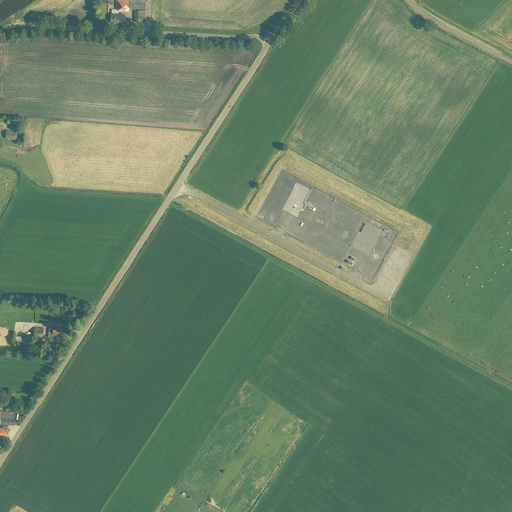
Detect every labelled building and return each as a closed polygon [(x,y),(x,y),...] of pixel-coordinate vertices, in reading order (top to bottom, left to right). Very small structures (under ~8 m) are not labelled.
[(115,0),(116,9),(146,10),(146,0),(136,0),(128,0),(129,0),(121,0),(115,0)] [(145,23),(146,11),(135,11),(135,22),(145,23)] [(124,23),(124,15),(111,14),(111,22),(124,23)] [(15,140),(16,131),(6,131),(5,139),(15,140)] [(299,218),(311,190),(296,183),(284,211),(299,218)] [(371,255),(383,231),(367,223),(361,235),(367,238),(367,239),(365,239),(362,246),(364,247),(362,250),(371,255)] [(33,337),(43,338),(43,328),(34,327),(33,337)] [(53,327),(53,329),(49,329),(48,337),(53,338),(53,336),(62,336),(63,328),(53,327)] [(15,413),(1,412),(0,411),(0,424),(14,425),(15,413)] [(1,433),(0,436),(0,437),(8,439),(9,429),(3,428),(3,432),(1,432),(1,433)]
